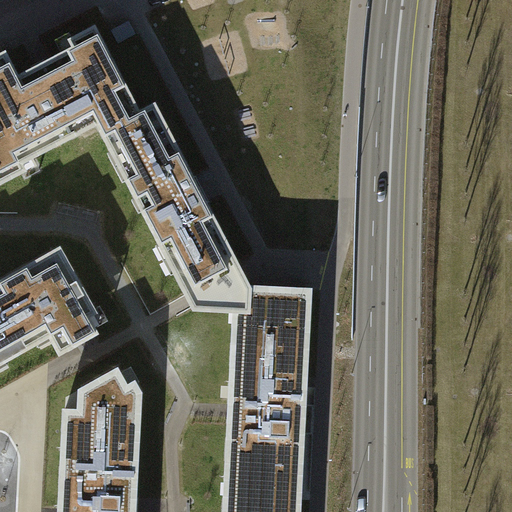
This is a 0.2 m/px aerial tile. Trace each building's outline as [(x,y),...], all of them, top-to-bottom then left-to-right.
[(0,179),(21,168),(17,161),(79,130),(72,116),(91,106),(105,132),(139,115),(94,29),(73,40),(77,48),(17,79),(4,55),(0,57),(0,179)] [(154,107),(139,115),(105,132),(187,289),(236,263),(154,107)] [(59,248),(0,281),(0,350),(4,358),(51,331),(61,349),(95,330),(87,315),(95,310),(59,248)] [(224,511),(296,511),(307,290),(232,287),(231,308),(243,309),(234,495),(226,494),(224,511)] [(133,511),(139,391),(134,382),(127,386),(118,370),(82,390),(81,411),(66,411),(61,511),(133,511)]
